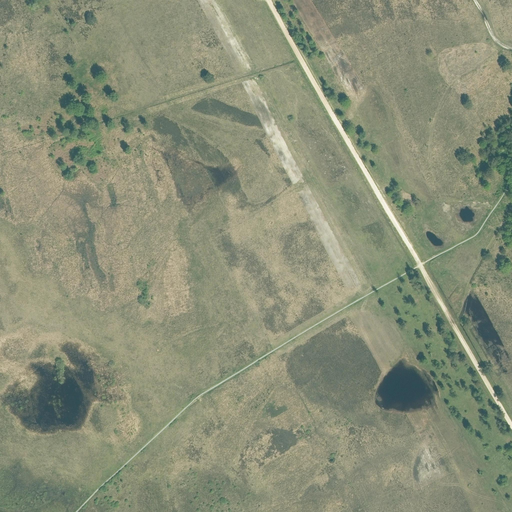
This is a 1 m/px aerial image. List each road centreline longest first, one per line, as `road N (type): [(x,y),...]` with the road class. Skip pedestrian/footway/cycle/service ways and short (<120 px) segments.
road 1 (track): [(419,263),(268,0)]
road 2 (track): [(511,426),(419,263)]
